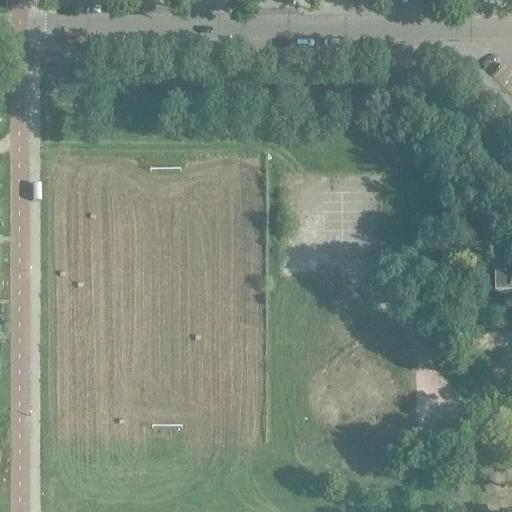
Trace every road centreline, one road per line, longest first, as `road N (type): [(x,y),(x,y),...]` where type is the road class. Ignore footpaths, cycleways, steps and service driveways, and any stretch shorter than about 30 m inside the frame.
road 1 (residential): [(307,425),(305,154),(36,148)]
road 2 (unclassified): [(485,30),(21,27)]
road 3 (residential): [(511,362),(446,427),(307,425)]
